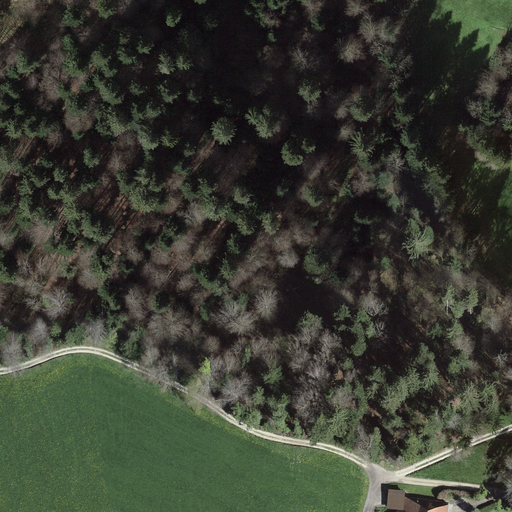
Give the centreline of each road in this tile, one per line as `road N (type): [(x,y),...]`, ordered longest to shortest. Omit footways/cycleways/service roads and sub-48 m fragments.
road 1 (track): [(398,477),(334,449),(242,426),(96,350),(68,349),(0,372)]
road 2 (track): [(398,477),(511,428)]
